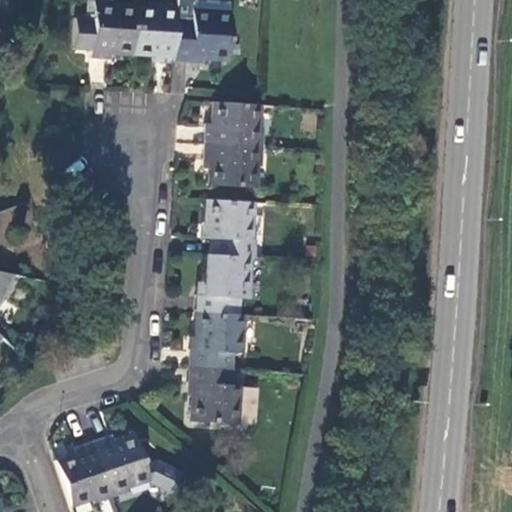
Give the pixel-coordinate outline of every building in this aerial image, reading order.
[(109,51),(130,52),(132,8),(111,7),(111,1),(95,1),(92,0),(91,18),(73,17),(72,49),(89,49),(89,55),(108,57),(109,51)] [(174,0),(174,6),(171,60),(189,61),(189,55),(226,57),(229,14),(194,11),(194,0),(174,0)] [(229,14),(230,1),(209,0),(194,0),(194,11),(229,14)] [(154,9),(132,8),(130,52),(151,53),(151,61),(171,63),(171,60),(174,6),(155,5),(154,9)] [(256,127),(257,104),(214,101),(212,124),(203,124),(202,142),(258,145),(259,127),(256,127)] [(257,165),(258,145),(202,142),(201,162),(210,162),(208,182),(253,185),(254,165),(257,165)] [(211,238),(210,254),(247,257),(252,257),(253,240),(248,239),(251,201),(207,199),(204,238),(211,238)] [(195,295),(194,311),(197,311),(236,313),(237,298),(245,298),(247,257),(210,254),(203,254),(201,295),(195,295)] [(0,301),(12,275),(0,272),(0,301)] [(237,352),(239,313),(236,313),(197,311),(194,350),(189,350),(188,364),(230,367),(231,352),(237,352)] [(228,385),(230,367),(188,364),(187,381),(191,382),(189,420),(233,422),(235,385),(228,385)] [(178,473),(155,460),(141,465),(131,436),(111,443),(108,435),(89,441),(108,494),(126,488),(124,483),(144,477),(145,481),(167,493),(178,473)] [(74,456),(54,464),(67,502),(88,495),(89,500),(108,494),(89,441),(71,448),(74,456)]
